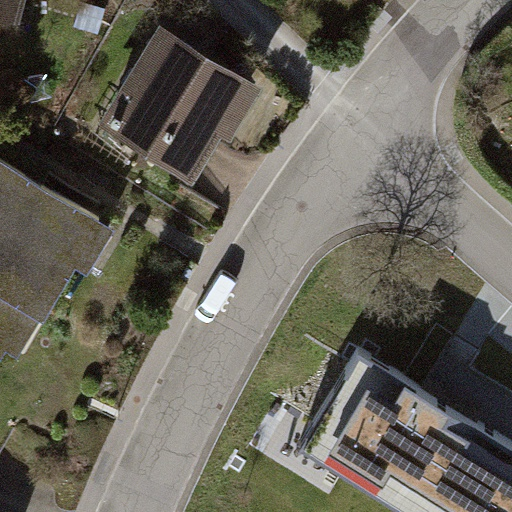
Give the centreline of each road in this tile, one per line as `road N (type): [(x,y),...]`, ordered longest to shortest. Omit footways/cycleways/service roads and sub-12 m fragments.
road 1 (residential): [(363,113),(276,231),(167,432),(136,511)]
road 2 (residential): [(363,113),(511,265)]
road 3 (residential): [(225,0),(363,113)]
road 4 (residential): [(464,0),(363,113)]
